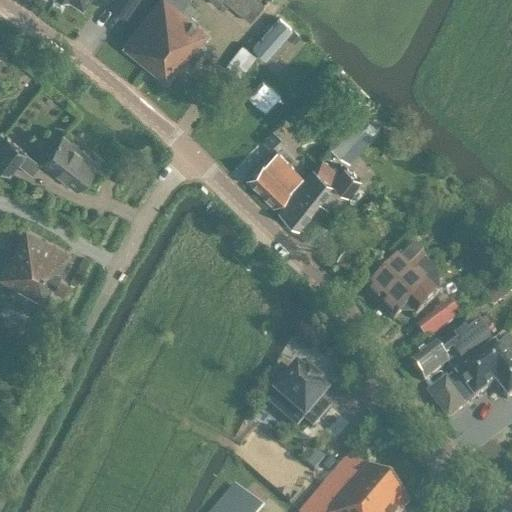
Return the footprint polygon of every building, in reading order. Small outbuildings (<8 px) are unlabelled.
[(66,0),(68,1),(69,0),(83,10),(84,9),(89,0),(66,0)] [(112,0),(109,6),(126,17),(137,0),(112,0)] [(157,0),(121,45),(168,83),(207,35),(179,13),(190,0),(157,0)] [(250,23),(265,6),(257,0),(209,0),(218,8),(224,1),(250,23)] [(279,19),(253,49),(265,60),(286,37),(291,30),(279,19)] [(294,32),(288,39),(294,44),(300,38),(294,32)] [(215,94),(209,101),(217,108),(227,95),(258,58),(242,45),(225,67),(234,74),(217,95),(215,94)] [(343,99),(328,117),(344,130),(359,112),(365,105),(366,103),(353,92),(351,90),(343,99)] [(329,149),(350,165),(376,132),(378,130),(358,114),(357,115),(329,149)] [(41,162),(78,191),(99,162),(63,135),(41,162)] [(34,176),(43,164),(8,138),(0,147),(0,170),(10,178),(20,165),(34,176)] [(265,162),(247,181),(273,207),(292,188),(291,187),(301,177),(276,153),(266,163),(265,162)] [(299,228),(319,203),(327,209),(339,193),(347,199),(359,183),(343,171),(338,177),(319,163),(312,173),(311,172),(280,214),(299,228)] [(0,278),(44,303),(70,254),(26,230),(0,277),(0,278)] [(368,289),(381,302),(425,257),(411,244),(402,255),(368,289)] [(345,252),(337,263),(347,271),(356,260),(345,252)] [(439,271),(425,257),(381,302),(395,315),(407,303),(417,312),(439,290),(439,271)] [(504,281),(495,287),(502,298),(511,291),(504,281)] [(417,326),(424,335),(427,339),(459,315),(449,302),(417,326)] [(418,377),(442,359),(450,369),(488,341),(474,323),(435,352),(426,341),(404,358),(418,377)] [(495,343),(447,380),(466,404),(495,381),(508,397),(511,394),(511,365),(498,347),(509,339),(509,338),(497,347),(495,343)] [(319,399),(325,392),(316,384),(318,381),(313,377),(307,372),(305,376),(295,368),(275,393),(288,404),(280,413),(297,427),(303,418),(313,426),(329,407),(319,399)] [(445,378),(427,392),(448,418),(466,404),(447,380),(445,378)] [(300,511),(400,511),(410,500),(352,452),(300,511)] [(233,483),(208,511),(256,511),(261,506),(233,483)]
